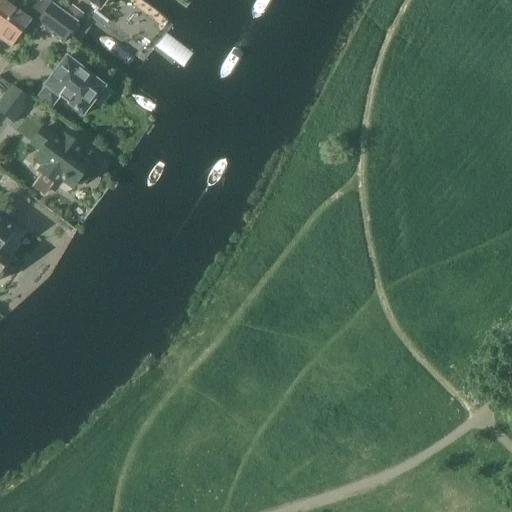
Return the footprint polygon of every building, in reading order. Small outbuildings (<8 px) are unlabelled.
[(2,0),(0,3),(0,31),(16,9),(12,6),(16,0),(2,0)] [(16,9),(0,31),(0,38),(12,47),(20,35),(25,38),(37,22),(51,3),(46,0),(38,0),(26,17),(16,9)] [(84,0),(100,11),(108,0),(84,0)] [(38,23),(63,41),(77,23),(51,4),(38,23)] [(111,92),(104,86),(67,57),(37,96),(52,108),(60,98),(82,115),(93,101),(100,106),(111,92)] [(0,101),(0,111),(13,122),(30,101),(12,86),(0,101)] [(85,150),(65,134),(60,140),(44,127),(31,145),(41,153),(34,161),(41,166),(37,172),(57,187),(61,181),(73,189),(92,164),(81,155),(85,150)] [(114,160),(95,146),(87,158),(106,171),(114,160)] [(0,275),(10,262),(0,254),(0,250),(16,231),(5,223),(7,221),(0,215),(0,275)]
